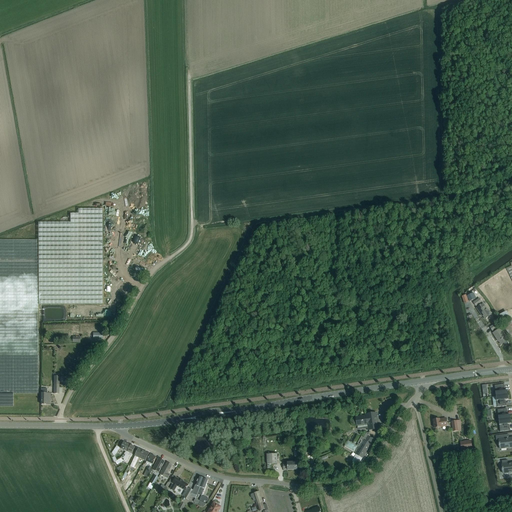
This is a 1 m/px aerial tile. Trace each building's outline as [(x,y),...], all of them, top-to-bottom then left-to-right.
[(39,223),(39,305),(103,304),(103,209),(78,209),(78,214),(70,214),(70,223),(39,223)] [(38,394),(38,389),(38,310),(37,240),(0,239),(0,393),(13,394),(38,394)] [(479,299),(478,300),(474,303),(476,306),(477,305),(478,307),(477,308),(481,314),(485,319),(491,315),(483,304),(479,306),(478,304),(481,302),(479,299)] [(496,324),(494,325),(490,327),(494,333),(493,333),(497,339),(501,344),(507,341),(504,337),(496,324)] [(504,384),(494,385),(496,397),(508,395),(507,390),(504,390),(504,384)] [(46,403),(50,403),(50,393),(47,393),(47,389),(41,389),(41,404),(46,404),(46,403)] [(13,394),(0,393),(0,406),(13,407),(13,394)] [(508,395),(496,397),(497,406),(497,407),(506,406),(505,400),(508,400),(508,395)] [(506,409),(497,410),(499,421),(511,419),(510,415),(507,415),(506,409)] [(356,417),(356,418),(355,418),(354,418),(353,419),(352,419),(352,420),(352,422),(352,423),(353,424),(355,425),(356,425),(357,425),(358,429),(368,427),(368,430),(378,428),(376,413),(366,415),(366,416),(356,417)] [(447,426),(447,423),(446,418),(443,419),(439,420),(439,419),(433,420),(434,428),(441,427),(447,426)] [(511,419),(499,421),(500,432),(509,431),(508,424),(511,424),(511,419)] [(348,440),(344,446),(356,453),(352,460),(357,464),(358,461),(360,462),(362,459),(371,444),(370,444),(365,441),(370,433),(367,433),(364,438),(361,437),(358,443),(359,444),(357,446),(348,440)] [(503,435),(495,436),(496,440),(499,440),(499,443),(499,445),(500,445),(500,449),(511,447),(511,437),(504,439),(503,435)] [(471,441),(461,442),(462,449),(472,448),(471,441)] [(124,459),(131,445),(123,442),(124,443),(122,449),(125,450),(124,451),(126,452),(125,454),(121,458),(123,459),(124,459)] [(124,459),(123,459),(124,459),(123,461),(121,458),(115,462),(117,465),(123,461),(123,462),(126,463),(130,456),(128,455),(129,452),(134,455),(137,450),(134,449),(135,447),(131,445),(124,459)] [(139,449),(131,465),(135,467),(139,457),(146,460),(147,458),(149,454),(141,450),(139,449)] [(144,475),(148,477),(154,468),(152,467),(153,464),(154,462),(156,457),(150,454),(148,459),(145,464),(148,466),(144,475)] [(278,464),(277,459),(277,454),(267,454),(267,464),(278,464)] [(159,458),(157,463),(153,470),(159,473),(162,466),(165,461),(159,458)] [(508,460),(502,461),(503,468),(502,468),(502,470),(503,470),(503,474),(511,472),(511,462),(508,463),(508,460)] [(167,462),(165,467),(161,474),(168,478),(170,475),(167,473),(172,465),(167,462)] [(297,470),(297,465),(297,462),(287,462),(287,465),(283,465),(283,469),(287,469),(288,470),(297,470)] [(138,464),(133,472),(137,474),(142,466),(138,464)] [(158,477),(155,475),(150,483),(154,485),(158,477)] [(197,494),(204,478),(199,476),(197,481),(196,485),(195,485),(193,490),(189,488),(184,497),(184,498),(188,500),(190,496),(196,498),(197,494)] [(183,496),(184,497),(189,488),(187,487),(189,484),(181,480),(181,479),(176,477),(175,477),(171,484),(173,485),(172,486),(171,489),(174,491),(176,488),(177,486),(185,491),(183,496)] [(197,494),(202,496),(204,489),(205,489),(208,480),(204,478),(197,494)] [(253,501),(256,500),(257,505),(259,511),(264,510),(264,511),(263,511),(267,511),(268,510),(266,504),(263,505),(262,503),(260,496),(259,492),(251,494),(251,496),(251,498),(253,498),(253,501)] [(214,503),(208,511),(217,511),(221,507),(214,503)]
